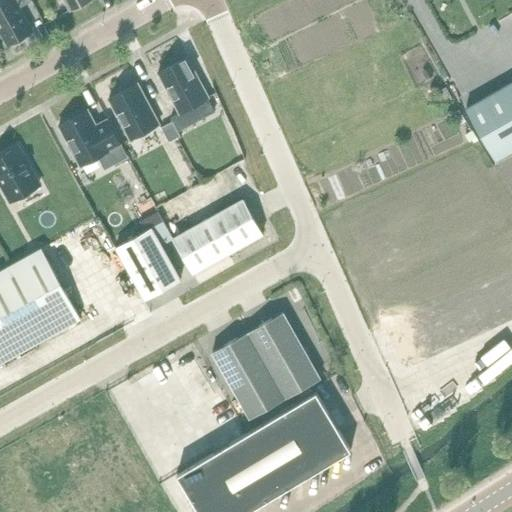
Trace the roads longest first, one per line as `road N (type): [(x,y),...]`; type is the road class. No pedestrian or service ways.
road 1 (unclassified): [(0,423),(316,245)]
road 2 (unclassified): [(316,245),(213,0)]
road 3 (unclassified): [(403,438),(316,245)]
road 4 (residential): [(0,95),(169,0)]
